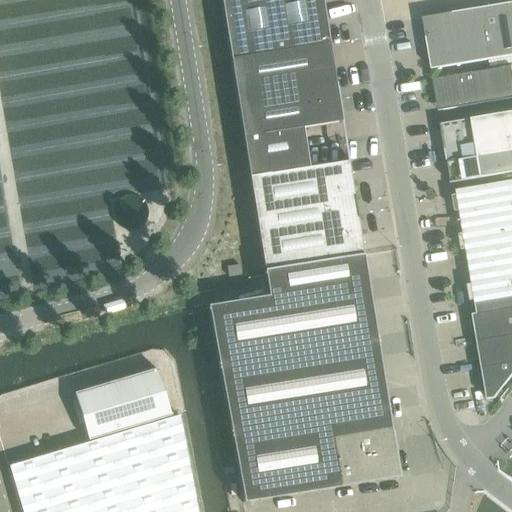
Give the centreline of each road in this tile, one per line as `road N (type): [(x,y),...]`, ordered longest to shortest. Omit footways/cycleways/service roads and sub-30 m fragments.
road 1 (unclassified): [(511,497),(453,441),(439,408),(372,0)]
road 2 (tertiary): [(178,0),(203,187),(182,238),(144,279),(98,304),(0,329)]
